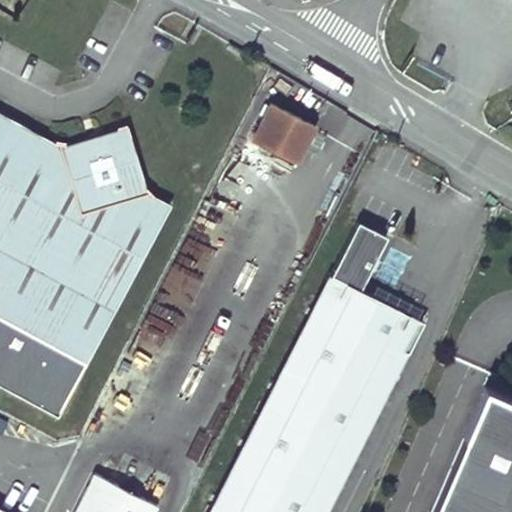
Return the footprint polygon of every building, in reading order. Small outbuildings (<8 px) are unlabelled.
[(268,100),(250,134),(294,158),(312,123),(268,100)] [(0,110),(0,383),(55,414),(169,201),(146,189),(124,122),(63,139),(58,139),(52,138),(0,110)] [(358,211),(205,511),(319,511),(415,324),(358,296),(393,229),(358,211)] [(511,511),(511,395),(481,382),(425,511),(511,511)] [(150,511),(155,503),(92,470),(70,511),(150,511)]
